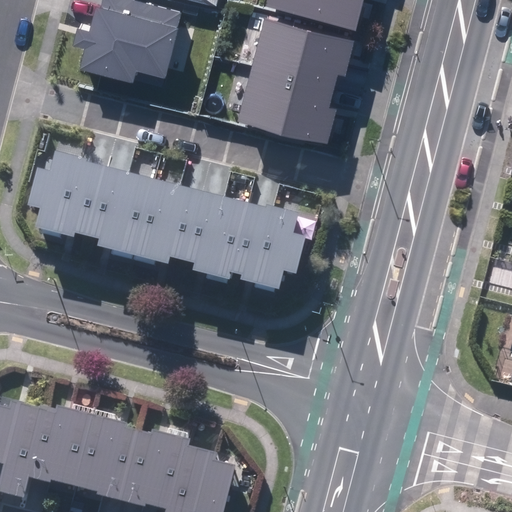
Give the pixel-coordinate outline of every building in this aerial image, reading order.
[(84,58),(164,77),(183,3),(171,0),(97,0),(97,1),(93,19),(80,16),(76,34),(90,37),(84,58)] [(301,0),(356,15),(360,0),(301,0)] [(255,59),(344,81),(346,70),(356,32),(267,10),(255,59)] [(243,108),(332,130),(341,92),(344,81),(255,59),(243,108)] [(106,166),(58,154),(53,174),(40,171),(30,209),(43,212),(38,230),(76,240),(78,235),(87,237),(106,166)] [(153,179),(106,166),(87,237),(101,241),(99,248),(133,257),(153,179)] [(201,191),(153,179),(133,257),(170,267),(172,259),(182,262),(201,191)] [(249,204),(201,191),(182,262),(195,265),(194,272),(228,281),(230,275),(249,204)] [(249,204),(230,275),(243,278),(242,281),(279,291),(283,273),(297,276),(307,238),(293,234),(298,217),(249,204)] [(131,428),(132,423),(63,406),(62,409),(48,406),(48,409),(18,402),(16,409),(0,404),(0,461),(10,464),(3,491),(30,498),(35,477),(56,482),(57,480),(103,492),(103,494),(151,506),(152,504),(172,509),(171,511),(228,511),(240,465),(220,460),(222,453),(194,446),(196,440),(158,431),(157,434),(131,428)]
